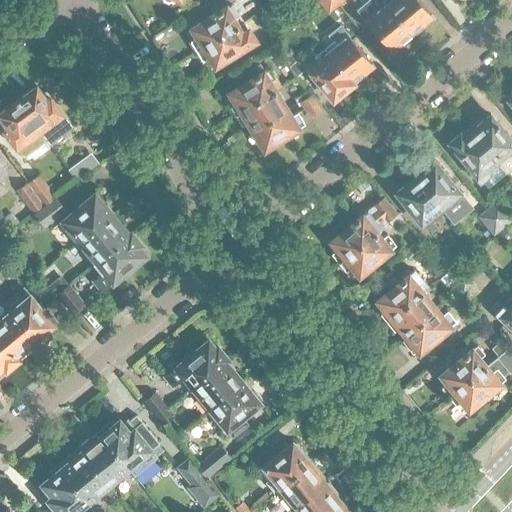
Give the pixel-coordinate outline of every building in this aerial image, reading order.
[(197,37),(191,41),(197,50),(237,25),(242,22),(244,21),(238,13),(232,2),(235,0),(234,0),(210,0),(205,3),(212,15),(191,28),(197,37)] [(317,0),(328,13),(339,5),(334,0),(317,0)] [(403,43),(413,35),(384,0),(371,0),(359,10),(391,50),(401,41),(403,43)] [(422,24),(432,16),(418,0),(389,0),(387,3),(384,0),(413,35),(424,26),(422,24)] [(237,25),(197,50),(203,60),(209,56),(215,65),(254,41),(242,22),(237,25)] [(372,65),(347,35),(340,27),(329,36),(336,44),(327,51),(354,84),(363,76),(362,74),(372,65)] [(333,100),(354,84),(327,51),(307,68),(333,100)] [(239,86),(229,92),(236,103),(230,106),(235,114),(274,90),(281,86),(276,79),(269,67),(264,70),(260,63),(234,78),(239,86)] [(21,97),(17,99),(46,140),(49,143),(72,126),(50,96),(49,97),(46,92),(42,95),(36,86),(33,88),(29,88),(22,93),(21,97)] [(294,98),(297,102),(311,93),(308,89),(294,98)] [(274,90),(235,114),(242,125),(247,122),(252,130),(287,109),(274,90)] [(312,94),(301,101),(310,116),(321,109),(312,94)] [(17,99),(0,111),(0,114),(5,122),(2,125),(4,128),(3,129),(16,147),(21,155),(23,157),(46,140),(17,99)] [(287,109),(252,130),(264,148),(304,123),(297,112),(291,116),(287,109)] [(477,120),(469,126),(507,172),(511,167),(511,140),(491,115),(480,124),(477,120)] [(469,126),(450,142),(487,188),(507,172),(469,126)] [(0,151),(0,178),(7,174),(3,168),(9,164),(0,151)] [(79,160),(68,169),(76,180),(87,172),(79,160)] [(424,163),(412,173),(415,176),(444,211),(454,203),(459,209),(467,202),(462,196),(463,195),(435,161),(427,167),(424,163)] [(55,197),(55,196),(39,174),(27,182),(44,205),(55,197)] [(415,176),(397,192),(430,232),(437,226),(432,220),(444,211),(415,176)] [(34,213),(44,205),(27,182),(17,189),(34,213)] [(76,244),(112,214),(95,193),(92,194),(90,192),(81,201),(83,203),(59,223),(76,244)] [(385,196),(374,204),(389,221),(398,213),(385,196)] [(44,205),(34,213),(44,226),(65,210),(55,197),(44,205)] [(488,207),(504,227),(511,219),(511,215),(498,198),(488,207)] [(374,204),(330,240),(337,248),(331,253),(339,262),(376,231),(387,223),(389,221),(374,204)] [(494,235),(504,227),(488,207),(478,215),(494,235)] [(389,221),(387,223),(393,231),(394,230),(396,232),(407,223),(405,221),(398,213),(389,221)] [(92,264),(129,233),(112,214),(76,244),(92,264)] [(376,231),(339,262),(345,270),(351,265),(358,274),(395,244),(388,235),(393,231),(387,223),(376,231)] [(510,236),(508,232),(504,230),(500,233),(498,237),(501,241),(505,243),(509,240),(510,236)] [(101,291),(145,254),(138,245),(141,243),(131,231),(129,233),(92,264),(100,273),(92,280),(101,291)] [(459,264),(444,245),(432,255),(448,273),(459,264)] [(0,257),(0,263),(13,279),(25,269),(9,251),(0,257)] [(448,273),(459,288),(463,292),(475,283),(459,264),(448,273)] [(387,321),(423,292),(417,285),(423,280),(414,269),(397,283),(393,277),(385,284),(389,289),(377,299),(385,309),(380,313),(387,321)] [(55,294),(68,284),(60,276),(48,286),(55,294)] [(55,294),(72,314),(84,304),(68,284),(55,294)] [(464,293),(463,292),(459,288),(447,298),(454,306),(461,300),(459,298),(464,293)] [(24,289),(5,305),(10,311),(37,344),(57,328),(24,289)] [(405,335),(437,309),(423,292),(387,321),(393,329),(398,326),(405,335)] [(511,294),(503,304),(498,299),(492,307),(511,326),(511,294)] [(419,351),(456,320),(448,312),(443,316),(437,309),(405,335),(419,351)] [(10,311),(0,319),(0,337),(18,359),(37,344),(10,311)] [(0,373),(18,359),(0,337),(0,373)] [(190,390),(225,360),(227,358),(218,346),(215,348),(208,339),(163,376),(172,386),(181,379),(190,390)] [(502,339),(491,347),(498,356),(508,347),(508,346),(502,339)] [(477,344),(441,374),(448,382),(441,388),(448,397),(486,366),(481,359),(486,355),(477,344)] [(498,356),(496,357),(508,371),(509,372),(511,370),(511,351),(508,347),(498,356)] [(486,366),(448,397),(455,405),(462,400),(468,408),(505,378),(503,375),(508,371),(496,357),(486,366)] [(207,410),(242,381),(225,360),(190,390),(207,410)] [(242,381),(207,410),(229,438),(247,423),(240,416),(247,411),(249,413),(258,406),(256,403),(258,401),(242,381)] [(144,400),(158,418),(169,409),(155,391),(144,400)] [(169,409),(158,418),(161,422),(172,413),(169,409)] [(109,420),(98,430),(127,468),(133,476),(157,456),(151,449),(159,442),(136,414),(129,420),(130,421),(129,422),(128,422),(124,425),(119,419),(112,424),(109,420)] [(98,430),(77,447),(108,484),(127,468),(98,430)] [(173,437),(180,444),(189,437),(183,430),(173,437)] [(276,487),(309,461),(301,452),(302,449),(297,442),(293,442),(292,440),(263,464),(273,477),(269,480),(276,487)] [(206,478),(231,457),(221,444),(195,465),(204,475),(206,478)] [(77,447),(57,463),(88,500),(108,484),(77,447)] [(187,457),(176,466),(190,483),(186,486),(202,506),(217,494),(201,474),(187,457)] [(309,461),(276,487),(283,496),(286,493),(295,504),(324,480),(322,477),(323,474),(319,469),(315,469),(309,461)] [(47,477),(41,482),(46,488),(42,492),(57,510),(53,511),(73,511),(88,500),(57,463),(44,473),(47,477)] [(324,480),(295,504),(301,511),(327,511),(341,501),(333,491),(334,488),(329,482),(326,482),(324,480)] [(238,511),(245,511),(250,509),(243,501),(235,508),(238,511)] [(327,511),(350,511),(341,501),(327,511)]
